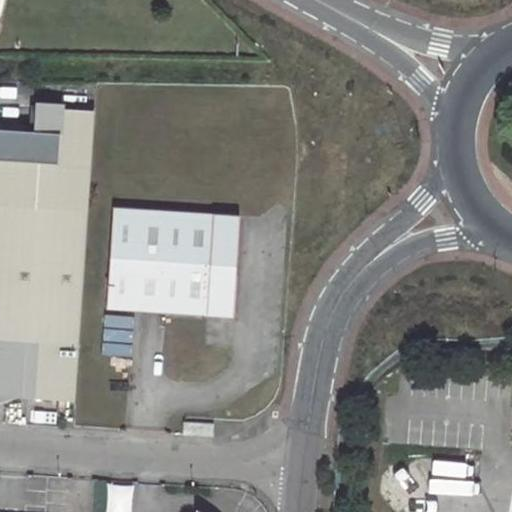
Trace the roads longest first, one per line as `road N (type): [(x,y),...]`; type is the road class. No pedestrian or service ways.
road 1 (unclassified): [(367,265),(343,290),(325,331),(298,511)]
road 2 (residential): [(367,265),(447,237),(511,240)]
road 3 (unclassified): [(458,157),(367,265)]
road 4 (tertiary): [(374,30),(458,133)]
road 5 (tertiary): [(497,58),(374,30)]
